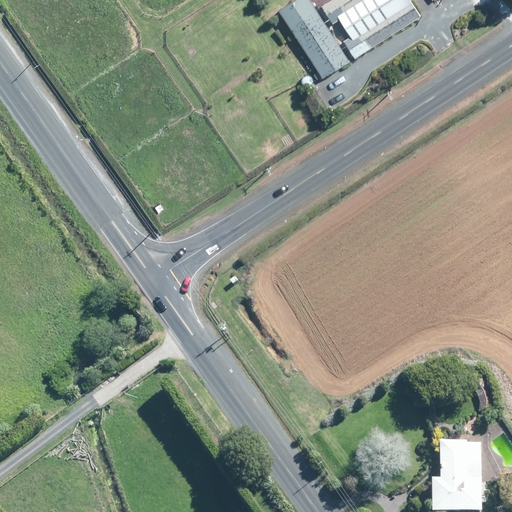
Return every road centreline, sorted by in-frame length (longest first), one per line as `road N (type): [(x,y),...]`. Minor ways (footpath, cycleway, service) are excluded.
road 1 (tertiary): [(511,48),(153,280)]
road 2 (tertiary): [(318,511),(153,280)]
road 3 (tertiary): [(153,280),(0,62)]
